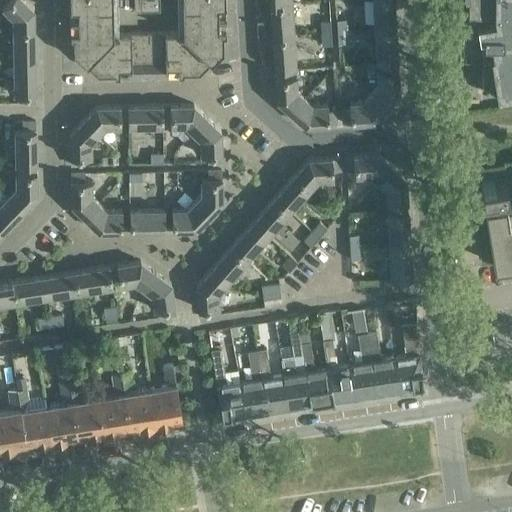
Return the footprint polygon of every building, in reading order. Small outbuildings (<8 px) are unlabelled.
[(13,17),(13,26),(34,27),(33,8),(25,0),(5,0),(7,1),(2,6),(13,17)] [(222,30),(225,30),(224,0),(182,0),(183,31),(113,32),(111,0),(69,0),(70,32),(73,32),(73,49),(98,72),(114,72),(114,75),(183,74),(183,71),(199,70),(223,46),(222,30)] [(134,0),(134,10),(160,9),(160,0),(134,0)] [(372,0),(375,29),(395,28),(393,0),(372,0)] [(497,96),(511,93),(511,0),(466,0),(467,9),(483,9),(482,16),(460,20),(459,60),(482,60),(482,83),(494,83),(497,96)] [(271,2),(273,35),(293,34),(291,1),(271,2)] [(336,19),(337,31),(346,31),(345,18),(336,19)] [(321,20),(322,32),(331,32),(330,19),(321,20)] [(13,26),(14,60),(34,60),(34,27),(13,26)] [(377,62),(383,62),(397,61),(395,28),(375,29),(377,62)] [(346,31),(337,31),(338,44),(347,43),(346,31)] [(331,32),(322,32),(322,44),(332,44),(331,32)] [(275,69),(275,68),(289,68),(295,67),(293,34),(273,35),(275,69)] [(34,60),(14,60),(14,94),(21,94),(21,102),(35,101),(34,60)] [(378,85),(371,92),(387,106),(399,92),(398,68),(397,68),(397,63),(397,61),(383,62),(384,69),(377,70),(378,85)] [(276,100),(291,112),(305,97),(297,90),(296,75),(289,75),(289,68),(275,68),(275,76),(276,100)] [(387,106),(371,92),(364,100),(349,101),(349,108),(342,109),(342,122),(374,121),(387,106)] [(305,97),(291,112),(305,125),(336,123),(336,109),(328,109),(327,102),(312,103),(305,97)] [(170,104),(163,104),(163,118),(170,118),(170,125),(185,125),(193,132),(207,117),(194,103),(170,104)] [(163,125),(163,118),(163,104),(127,105),(128,119),(128,125),(163,125)] [(96,105),(83,119),(98,133),(105,126),(120,125),(120,119),(128,119),(127,105),(120,105),(96,105)] [(221,130),(207,117),(193,132),(200,139),(200,154),(207,154),(207,162),(221,161),(221,130)] [(98,133),(83,119),(70,132),(71,164),(84,164),(84,156),(91,156),(91,141),(98,133)] [(15,164),(22,163),(36,163),(35,120),(22,121),(22,128),(15,128),(15,164)] [(150,153),(151,162),(163,162),(163,153),(150,153)] [(370,174),(378,181),(392,165),(377,153),(346,155),(347,168),(354,168),(355,175),(370,174)] [(308,158),(295,172),(311,186),(318,178),(333,177),(333,170),(341,170),(340,156),(308,158)] [(16,186),(8,194),(23,208),(37,194),(36,170),(36,163),(22,163),(22,171),(16,171),(16,186)] [(393,202),(393,210),(407,209),(407,202),(406,178),(392,165),(378,181),(386,188),(387,203),(393,202)] [(201,192),(194,200),(209,215),(222,201),(221,169),(208,170),(208,177),(201,177),(201,192)] [(128,171),(129,180),(141,180),(141,171),(128,171)] [(71,204),(85,217),(99,202),(92,195),(91,179),(85,180),(84,172),(71,172),(71,204)] [(295,172),(274,197),(289,210),(311,186),(295,172)] [(477,195),(480,255),(481,256),(481,257),(482,258),(483,259),(484,259),(485,259),(511,255),(511,178),(480,183),(482,194),(477,195)] [(8,194),(0,202),(0,230),(1,231),(23,208),(8,194)] [(274,197),(252,221),(268,235),(289,210),(274,197)] [(172,214),(164,215),(165,229),(165,228),(172,228),(172,229),(196,228),(209,215),(194,200),(187,207),(171,208),(172,214)] [(99,202),(85,217),(99,230),(122,230),(122,229),(130,229),(129,215),(122,215),(122,209),(107,209),(99,202)] [(129,209),(129,215),(130,229),(165,229),(164,215),(164,208),(129,209)] [(387,210),(389,244),(410,243),(408,209),(407,209),(393,210),(387,210)] [(252,221),(231,245),(246,259),(268,235),(252,221)] [(320,221),(312,230),(319,236),(327,227),(320,221)] [(319,236),(312,230),(304,240),(311,246),(319,236)] [(349,234),(349,246),(359,246),(358,234),(349,234)] [(410,243),(389,244),(391,278),(412,277),(410,243)] [(231,245),(209,270),(225,284),(246,259),(231,245)] [(359,246),(349,246),(350,259),(359,258),(359,246)] [(282,264),(289,270),(297,261),(290,255),(282,264)] [(117,264),(110,265),(112,279),(119,278),(120,284),(135,282),(143,288),(156,271),(140,260),(117,263),(117,264)] [(109,265),(79,269),(83,290),(113,285),(112,279),(110,265),(109,265)] [(79,269),(49,274),(53,295),(83,290),(79,269)] [(225,284),(209,270),(196,284),(198,308),(219,307),(218,292),(225,284)] [(171,282),(156,271),(143,288),(152,294),(154,309),(161,308),(162,315),(176,313),(171,282)] [(49,274),(19,279),(23,299),(53,295),(49,274)] [(19,279),(0,281),(0,302),(23,299),(19,279)] [(261,285),(263,298),(281,295),(279,283),(261,285)] [(103,307),(105,316),(117,314),(116,305),(103,307)] [(362,361),(349,363),(354,392),(376,389),(367,332),(363,308),(351,310),(354,334),(358,333),(362,361)] [(322,339),(326,366),(327,366),(332,396),(354,392),(349,363),(336,365),(332,337),(334,337),(330,313),(319,315),(323,339),(322,339)] [(62,314),(38,317),(39,326),(63,323),(62,314)] [(406,354),(393,356),(398,385),(421,382),(418,321),(401,323),(406,354)] [(288,403),(310,399),(301,342),(298,327),(289,329),(293,356),(281,358),(283,373),(288,403)] [(372,331),(367,332),(376,389),(398,385),(393,356),(380,358),(376,330),(372,331)] [(301,342),(310,399),(332,396),(327,366),(326,366),(314,368),(310,341),(301,342)] [(244,410),(239,380),(226,382),(221,347),(211,349),(222,413),(244,410)] [(266,347),(257,349),(266,406),(288,403),(283,373),(270,375),(266,347)] [(252,378),(239,380),(244,410),(266,406),(257,349),(248,350),(252,378)] [(150,389),(155,423),(182,419),(173,363),(163,364),(165,380),(170,380),(170,386),(150,389)] [(121,374),(130,427),(155,423),(150,389),(130,392),(129,386),(133,386),(131,372),(121,374)] [(98,397),(104,432),(130,427),(121,374),(112,375),(114,388),(118,388),(119,393),(98,397)] [(24,376),(14,377),(17,390),(25,444),(51,440),(46,405),(44,397),(27,399),(24,376)] [(69,382),(77,436),(104,432),(98,397),(77,400),(76,394),(80,394),(78,381),(69,382)] [(46,405),(51,440),(77,436),(69,382),(59,384),(61,397),(66,396),(67,402),(46,405)] [(0,412),(0,448),(25,444),(17,390),(7,392),(10,405),(13,405),(14,410),(0,412)]
